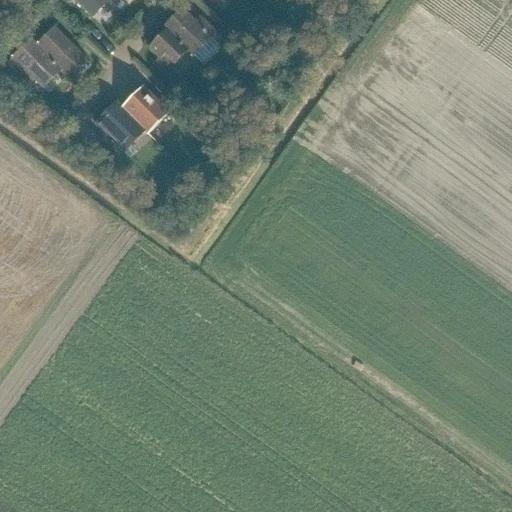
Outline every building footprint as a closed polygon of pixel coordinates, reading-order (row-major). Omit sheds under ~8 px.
[(109,0),(71,0),(92,20),(110,1),(109,0)] [(213,0),(211,3),(221,12),(228,5),(223,0),(213,0)] [(181,10),(164,27),(188,51),(193,56),(210,39),(220,49),(226,42),(200,16),(195,22),(191,18),(190,19),(181,10)] [(188,51),(164,27),(162,29),(166,32),(149,49),(159,59),(153,65),(176,87),(183,80),(171,69),(188,51)] [(54,28),(36,46),(61,71),(66,77),(83,60),(63,39),(64,38),(54,28)] [(325,44),(313,34),(306,43),(318,53),(325,44)] [(30,40),(11,59),(22,70),(15,76),(27,88),(34,81),(42,90),(61,71),(36,46),(30,40)] [(122,110),(144,132),(148,136),(169,114),(143,88),(122,110)] [(144,132),(122,110),(116,104),(94,126),(122,154),(144,132)] [(193,125),(188,131),(199,141),(204,135),(193,125)] [(212,142),(204,135),(199,141),(206,149),(212,142)]
